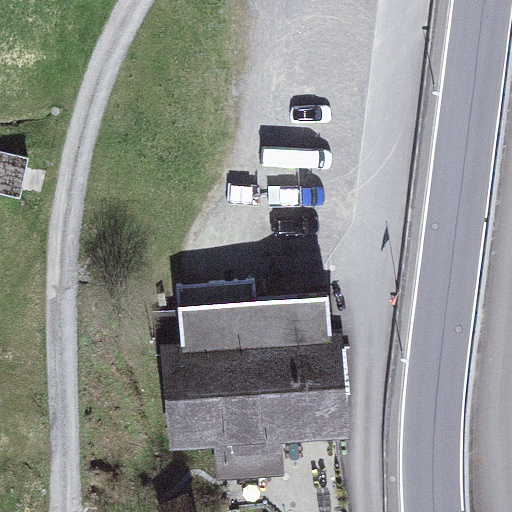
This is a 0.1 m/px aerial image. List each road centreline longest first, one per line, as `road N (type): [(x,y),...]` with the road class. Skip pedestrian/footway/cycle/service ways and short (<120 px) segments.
road 1 (residential): [(64,511),(52,227),(100,63),(140,0)]
road 2 (secondary): [(430,511),(432,408),(482,0)]
road 3 (unclassified): [(511,495),(499,443),(511,312)]
